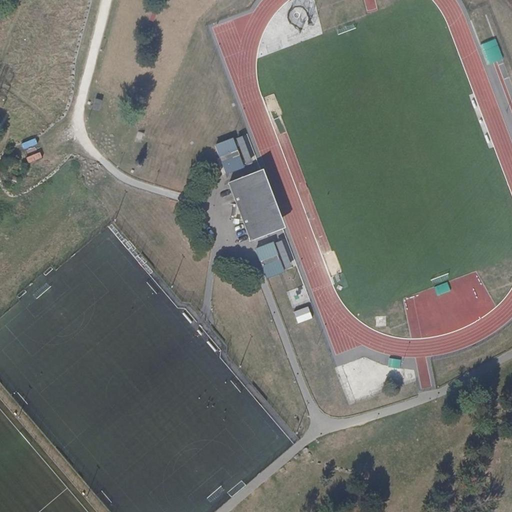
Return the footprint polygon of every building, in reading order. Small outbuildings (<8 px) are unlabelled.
[(241,136),(236,138),(247,165),(252,163),(241,136)] [(227,141),(209,148),(220,175),(237,168),(227,141)] [(255,172),(246,176),(268,234),(277,230),(255,172)] [(268,234),(246,176),(223,185),(229,200),(237,221),(245,242),(268,234)] [(237,221),(229,200),(227,220),(237,221)] [(276,241),(272,243),(282,271),(287,268),(276,241)] [(268,244),(250,251),(261,279),(279,272),(268,244)]
